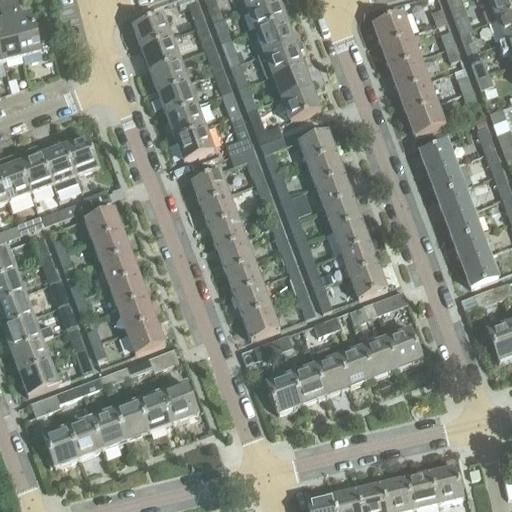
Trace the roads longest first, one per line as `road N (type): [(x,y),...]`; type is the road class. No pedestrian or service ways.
road 1 (residential): [(335,5),(481,428)]
road 2 (residential): [(262,479),(116,86)]
road 3 (residential): [(262,479),(481,428)]
road 4 (residential): [(132,511),(262,479)]
road 5 (residential): [(0,129),(116,86)]
